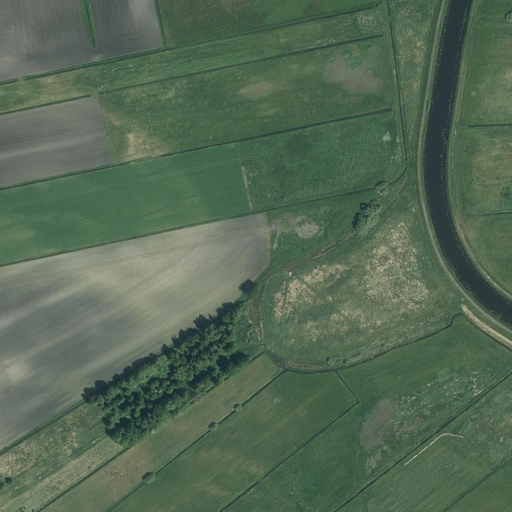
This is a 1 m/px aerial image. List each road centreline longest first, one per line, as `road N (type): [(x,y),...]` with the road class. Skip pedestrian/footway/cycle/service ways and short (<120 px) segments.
road 1 (track): [(0,509),(238,346),(264,341),(292,355),(332,355),(462,306)]
road 2 (track): [(462,306),(469,301),(424,218),(418,166),(445,0)]
road 3 (track): [(511,300),(471,259),(451,214),(448,151),(472,0)]
